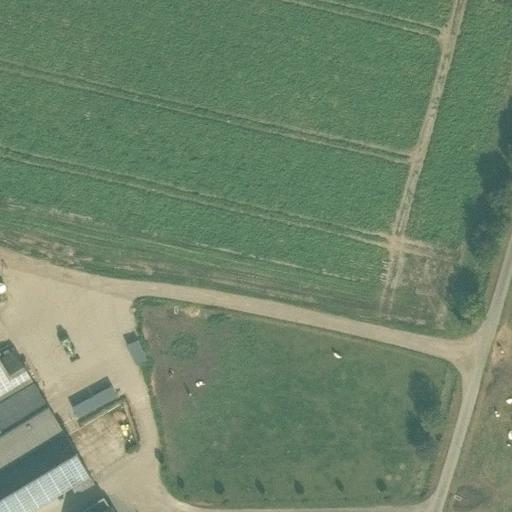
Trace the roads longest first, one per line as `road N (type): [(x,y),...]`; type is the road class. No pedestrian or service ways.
road 1 (track): [(482,358),(0,256)]
road 2 (track): [(436,511),(511,256)]
